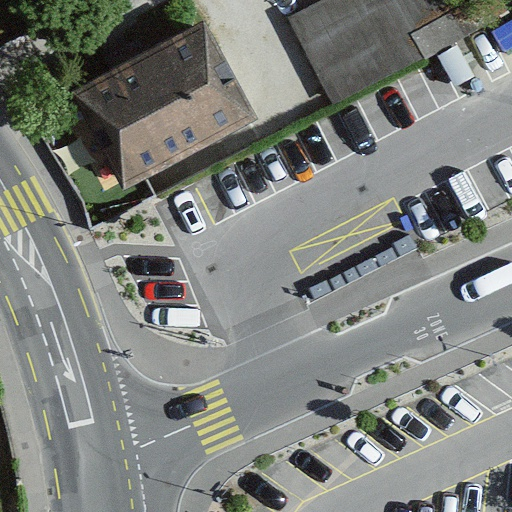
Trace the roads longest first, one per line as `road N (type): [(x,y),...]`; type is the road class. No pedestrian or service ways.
road 1 (residential): [(93,467),(511,284)]
road 2 (secondary): [(0,201),(74,360),(93,467)]
